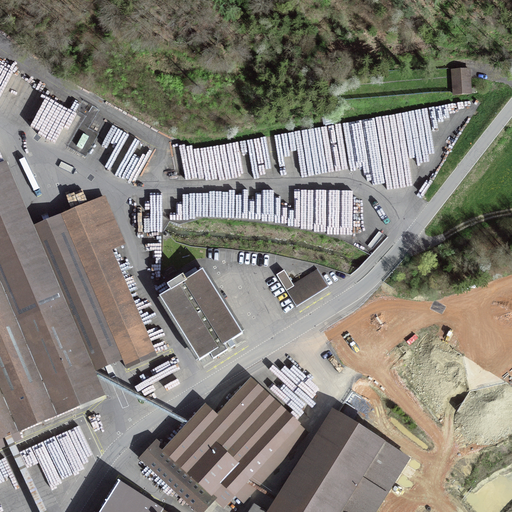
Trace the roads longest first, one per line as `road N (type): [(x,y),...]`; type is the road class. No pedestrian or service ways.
road 1 (unclassified): [(511,109),(366,284),(136,431),(71,511)]
road 2 (track): [(396,252),(511,214)]
